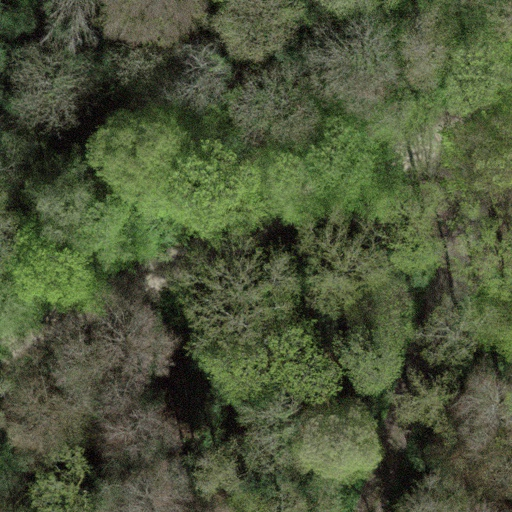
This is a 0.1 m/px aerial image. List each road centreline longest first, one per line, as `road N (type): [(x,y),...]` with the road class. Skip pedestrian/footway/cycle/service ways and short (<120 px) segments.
road 1 (track): [(0,355),(511,109)]
road 2 (track): [(365,511),(462,223),(477,124)]
